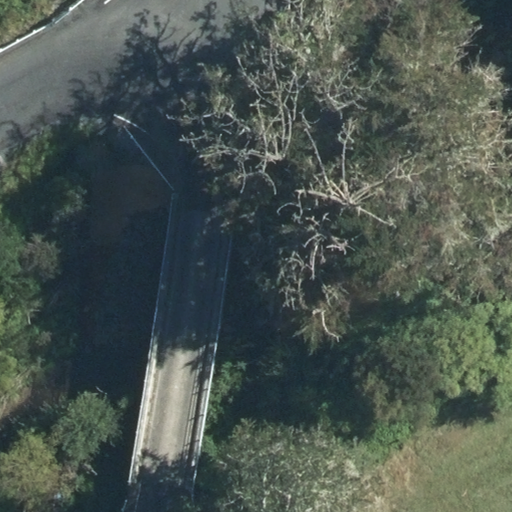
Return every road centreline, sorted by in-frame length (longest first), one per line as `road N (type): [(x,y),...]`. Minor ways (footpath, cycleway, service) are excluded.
road 1 (tertiary): [(222,42),(207,211),(159,511)]
road 2 (unclassified): [(0,100),(129,39),(222,42)]
